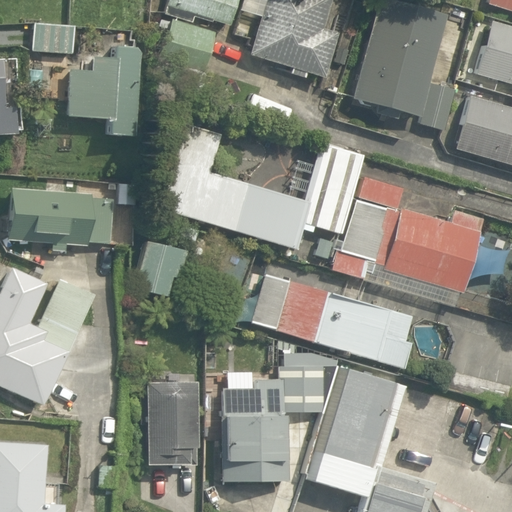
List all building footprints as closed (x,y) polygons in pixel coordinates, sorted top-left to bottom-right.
[(231,0),(158,0),(157,3),(219,29),(231,0)] [(243,0),(232,36),(249,41),(243,58),(313,80),(329,28),(318,24),(325,0),(243,0)] [(421,81),(441,13),(398,0),(372,0),(343,98),(437,126),(448,89),(421,81)] [(511,12),(511,0),(480,0),(480,1),(511,12)] [(76,26),(29,19),(25,50),(72,56),(76,26)] [(210,32),(165,19),(150,73),(194,86),(210,32)] [(511,30),(478,20),(439,149),(511,171),(511,30)] [(101,60),(83,58),(82,70),(61,68),(57,119),(96,122),(96,132),(124,135),(131,47),(103,45),(101,60)] [(151,201),(283,250),(291,231),(302,235),(304,229),(327,237),(358,154),(316,138),(292,203),(202,170),(213,142),(189,133),(184,147),(173,143),(151,201)] [(396,185),(358,171),(322,268),(442,312),(482,204),(448,192),(437,223),(389,205),(396,185)] [(82,192),(0,184),(0,216),(7,217),(5,236),(98,245),(102,202),(81,200),(82,192)] [(183,243),(135,237),(129,291),(178,296),(183,243)] [(409,308),(254,259),(234,320),(390,369),(409,308)] [(29,282),(0,270),(0,392),(33,406),(52,356),(59,358),(85,290),(46,275),(25,330),(11,325),(29,282)] [(269,349),(269,377),(204,377),(204,483),(279,483),(278,412),(313,412),(313,349),(269,349)] [(359,499),(354,511),(421,511),(426,499),(430,485),(376,469),(401,387),(333,367),(299,481),(359,499)] [(184,376),(135,376),(136,466),(185,466),(184,376)] [(0,511),(50,511),(51,505),(36,504),(40,445),(0,442),(0,511)] [(421,511),(432,511),(426,499),(421,511)]
